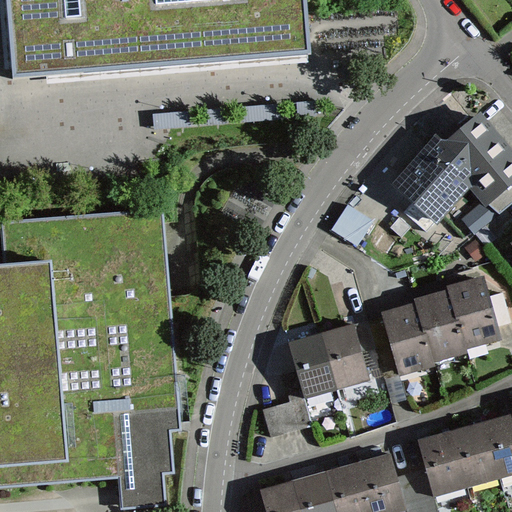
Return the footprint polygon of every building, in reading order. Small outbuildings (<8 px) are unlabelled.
[(8,0),(15,77),(309,52),(304,0),(8,0)] [(486,202),(488,203),(511,183),(511,157),(479,119),(445,145),(478,174),(468,185),(486,202)] [(438,138),(396,185),(414,201),(432,216),(463,181),(468,185),(478,174),(445,145),(438,138)] [(511,202),(511,183),(488,203),(499,214),(511,202)] [(437,220),(432,216),(414,201),(404,212),(427,232),(437,220)] [(488,203),(486,202),(464,219),(476,233),(499,214),(488,203)] [(349,204),(333,229),(358,245),(374,220),(349,204)] [(0,221),(4,263),(45,260),(62,461),(0,466),(0,486),(119,477),(120,487),(130,495),(131,508),(166,505),(164,473),(174,472),(171,430),(182,429),(163,208),(0,221)] [(511,237),(511,215),(507,209),(487,227),(503,245),(511,237)] [(0,263),(0,466),(62,461),(45,260),(4,263),(0,263)] [(465,345),(499,336),(497,326),(488,296),(484,280),(450,289),(451,293),(465,345)] [(488,296),(497,326),(511,322),(503,292),(488,296)] [(465,345),(451,293),(417,303),(418,306),(433,358),(466,349),(465,345)] [(418,306),(383,316),(391,344),(399,372),(434,361),(433,358),(418,306)] [(383,316),(369,320),(376,348),(391,344),(383,316)] [(369,320),(355,324),(362,352),(376,348),(369,320)] [(355,324),(322,334),(337,389),(370,379),(362,352),(355,324)] [(322,334),(289,343),(297,370),(305,398),(337,389),(322,334)] [(400,375),(399,372),(391,344),(376,348),(385,379),(400,375)] [(305,398),(297,370),(283,374),(291,402),(305,398)] [(313,425),(305,398),(291,402),(299,429),(313,425)] [(299,429),(291,402),(278,405),(286,433),(299,429)] [(286,433),(278,405),(263,410),(271,437),(286,433)] [(511,413),(483,422),(499,477),(511,473),(511,413)] [(499,477),(483,422),(451,431),(467,487),(499,477)] [(467,487),(451,431),(419,441),(427,468),(435,496),(467,487)] [(391,454),(358,463),(372,511),(395,511),(407,509),(405,504),(397,477),(391,454)] [(372,511),(358,463),(326,472),(337,511),(372,511)] [(412,472),(420,500),(435,496),(427,468),(412,472)] [(337,511),(326,472),(294,481),(302,511),(337,511)] [(412,472),(397,477),(405,504),(420,500),(412,472)] [(302,511),(294,481),(261,490),(267,511),(302,511)] [(439,511),(435,496),(420,500),(423,511),(439,511)] [(423,511),(420,500),(405,504),(407,509),(407,511),(423,511)]
